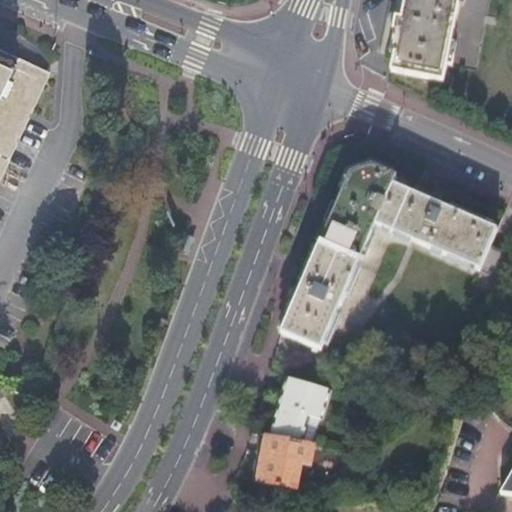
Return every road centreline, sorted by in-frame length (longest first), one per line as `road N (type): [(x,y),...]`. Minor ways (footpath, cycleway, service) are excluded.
road 1 (secondary): [(300,80),(260,121),(159,397),(99,511)]
road 2 (secondary): [(149,511),(196,422),(302,131),(300,80)]
road 3 (residential): [(300,80),(511,173)]
road 4 (secondary): [(111,4),(131,38),(216,70),(300,80)]
road 5 (secondary): [(300,80),(208,26),(148,5),(111,4)]
